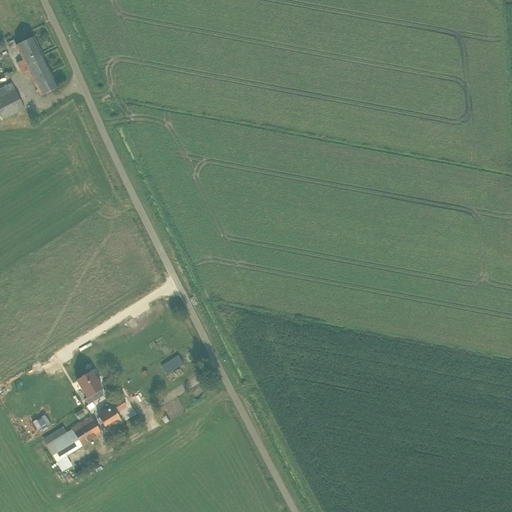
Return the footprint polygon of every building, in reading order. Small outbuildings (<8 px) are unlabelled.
[(24,42),(16,45),(16,47),(23,61),(16,64),(20,74),(25,72),(25,74),(28,72),(39,97),(49,93),(58,88),(33,37),(24,42)] [(14,91),(0,98),(0,121),(23,109),(14,91)] [(166,375),(183,364),(178,356),(161,366),(166,375)] [(91,372),(76,381),(87,399),(85,400),(88,406),(96,401),(104,396),(100,391),(102,390),(91,372)] [(53,397),(46,401),(58,421),(80,408),(76,402),(61,411),(53,397)] [(121,399),(113,405),(99,414),(100,417),(98,418),(106,431),(121,422),(116,414),(126,407),(121,399)] [(46,446),(56,463),(81,447),(100,435),(90,418),(70,430),(46,446)]
